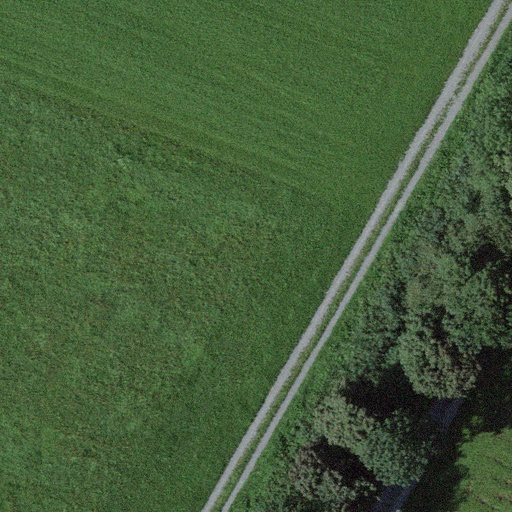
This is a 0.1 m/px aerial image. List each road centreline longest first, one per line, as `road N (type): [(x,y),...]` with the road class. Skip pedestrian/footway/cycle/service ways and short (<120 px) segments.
road 1 (track): [(214,511),(507,0)]
road 2 (track): [(398,511),(511,313)]
